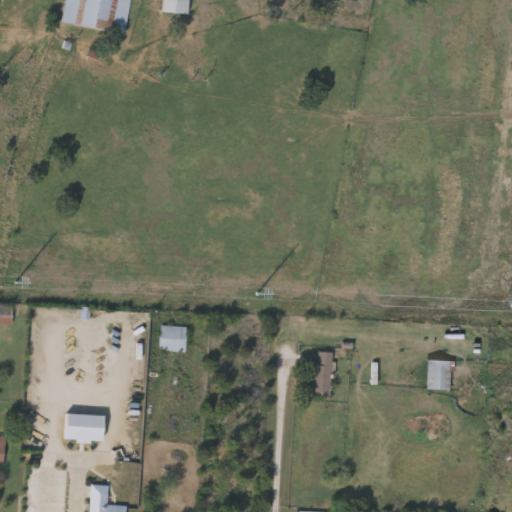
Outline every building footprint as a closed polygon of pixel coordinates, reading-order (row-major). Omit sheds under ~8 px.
[(130,0),(124,37),(61,25),(65,0),(130,0)] [(188,0),(187,16),(161,14),(162,0),(188,0)] [(0,308),(11,309),(11,327),(0,326),(0,308)] [(159,354),(159,329),(186,329),(186,354),(159,354)] [(330,400),(312,399),(314,354),(332,354),(330,400)] [(452,393),(427,393),(427,362),(452,362),(452,393)] [(88,511),(89,487),(107,488),(107,508),(125,509),(125,511),(88,511)]
